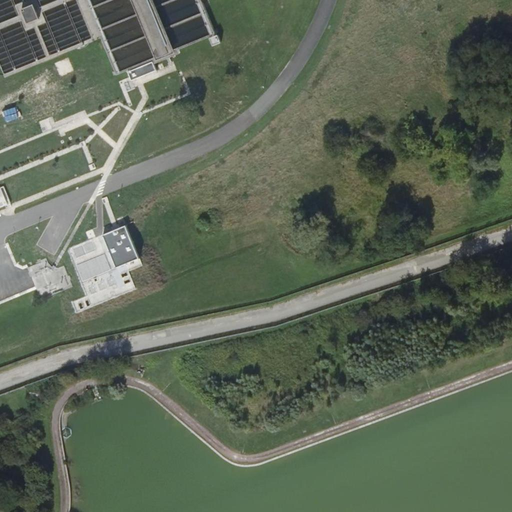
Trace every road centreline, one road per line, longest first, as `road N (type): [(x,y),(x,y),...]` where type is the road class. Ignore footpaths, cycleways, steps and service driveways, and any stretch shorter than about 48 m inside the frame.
road 1 (track): [(511,367),(249,461),(236,460),(144,386),(123,379),(77,386),(64,397),(55,426),(64,511)]
road 2 (unclassified): [(0,382),(59,361),(267,316),(511,231)]
